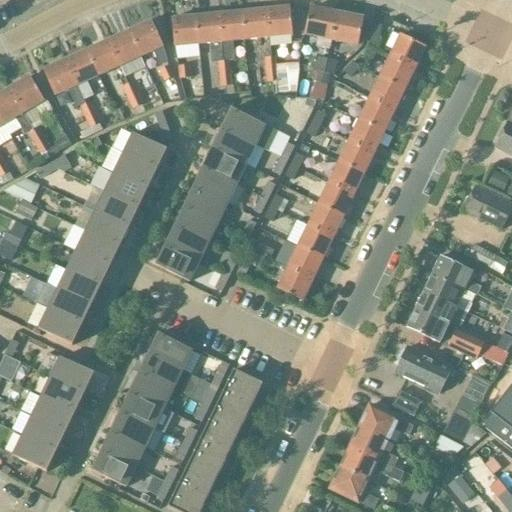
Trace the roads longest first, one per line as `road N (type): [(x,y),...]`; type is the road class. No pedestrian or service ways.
road 1 (residential): [(335,365),(489,36)]
road 2 (residential): [(335,365),(139,278)]
road 3 (residential): [(267,511),(335,365)]
